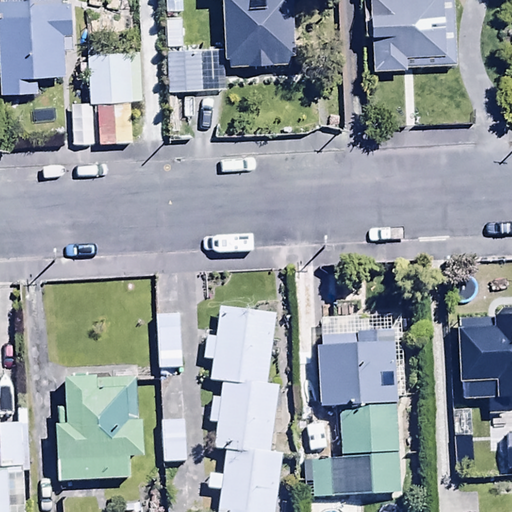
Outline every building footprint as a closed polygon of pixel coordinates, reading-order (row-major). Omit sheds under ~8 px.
[(0,0),(0,101),(35,100),(35,85),(59,84),(58,54),(69,54),(68,10),(58,10),(57,0),(0,0)] [(220,53),(164,55),(165,96),(224,95),(224,73),(290,72),(288,0),(203,0),(204,5),(219,5),(220,53)] [(368,0),(370,76),(455,74),(452,0),(368,0)] [(125,57),(125,59),(86,59),(86,108),(138,108),(138,57),(125,57)] [(91,110),(70,110),(70,149),(91,149),(91,110)] [(200,365),(211,366),(208,387),(219,389),(218,404),(211,403),(208,427),(214,428),(211,454),(223,455),(220,481),(207,479),(205,493),(217,494),(215,511),(272,511),(278,459),(268,458),(276,392),(264,391),(273,320),(217,313),(214,343),(204,341),(200,365)] [(511,313),(497,313),(488,322),(457,323),(457,334),(453,334),(454,391),(460,391),(460,404),(511,403),(511,313)] [(398,497),(392,385),(406,384),(402,317),(317,322),(319,354),(314,354),(317,414),(335,413),(338,462),(308,464),(310,502),(398,497)] [(178,318),(153,319),(155,373),(180,371),(178,318)] [(134,382),(62,383),(62,413),(51,413),(52,486),(127,485),(127,473),(138,473),(138,428),(134,428),(134,382)] [(181,422),(158,423),(160,468),(184,466),(181,422)] [(0,427),(0,511),(23,511),(22,478),(28,478),(27,427),(0,427)]
